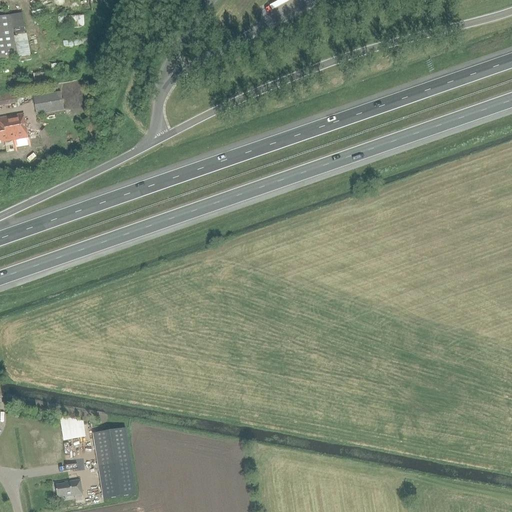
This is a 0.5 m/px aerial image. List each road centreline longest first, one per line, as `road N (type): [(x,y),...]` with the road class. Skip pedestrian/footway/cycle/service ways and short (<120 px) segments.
road 1 (motorway): [(511,60),(0,238)]
road 2 (motorway): [(0,278),(511,100)]
road 3 (motorway): [(139,150),(0,217)]
